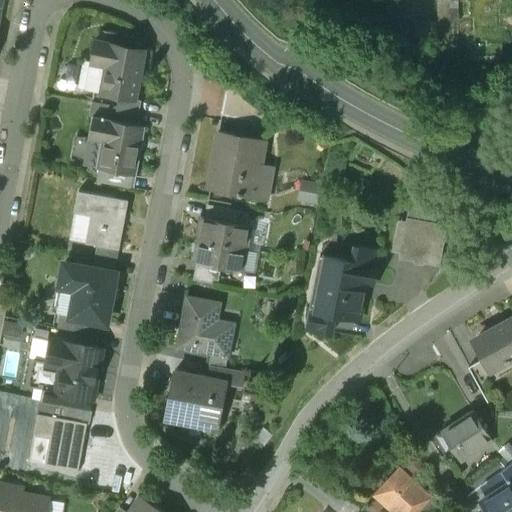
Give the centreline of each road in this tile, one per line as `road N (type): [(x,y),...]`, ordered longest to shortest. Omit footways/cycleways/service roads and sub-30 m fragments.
road 1 (residential): [(237,507),(157,449),(130,394),(184,79),(177,40),(131,0)]
road 2 (unclassified): [(237,507),(346,378),(496,267)]
road 3 (secondary): [(222,0),(279,55),(346,100),(471,160)]
road 4 (residential): [(39,0),(0,205)]
